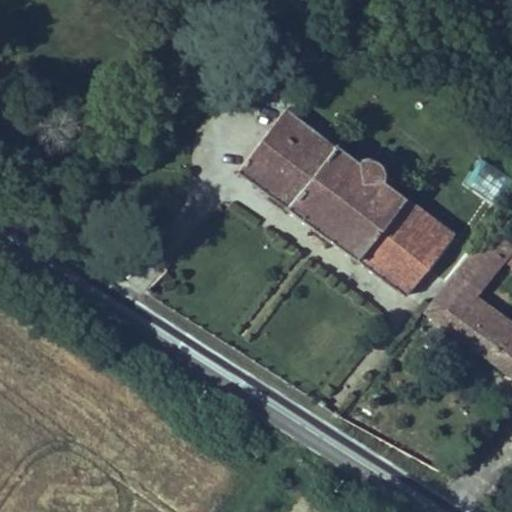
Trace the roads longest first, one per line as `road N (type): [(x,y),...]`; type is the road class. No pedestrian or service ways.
road 1 (primary): [(0,235),(432,511)]
road 2 (unknown): [(130,318),(198,206),(223,195),(257,209)]
